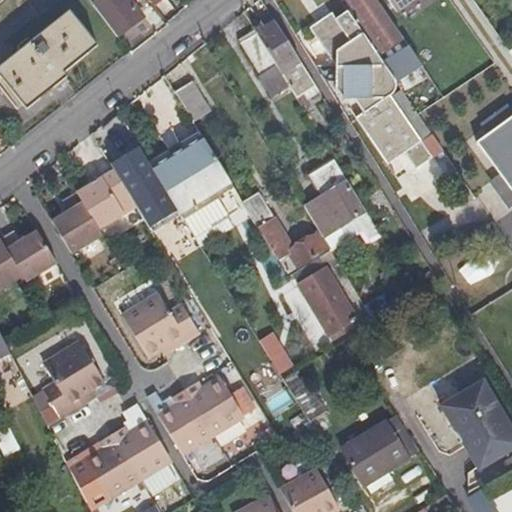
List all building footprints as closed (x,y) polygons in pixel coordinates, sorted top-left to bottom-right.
[(100,0),(93,6),(117,37),(143,19),(128,0),(100,0)] [(373,0),(353,0),(350,2),(362,20),(359,23),(382,56),(403,41),(373,0)] [(417,0),(388,0),(398,13),(417,0)] [(70,12),(30,44),(20,52),(0,68),(0,77),(26,110),(68,78),(65,73),(98,47),(70,12)] [(396,79),(387,65),(381,57),(351,12),(338,21),(341,25),(320,39),(338,67),(338,90),(345,101),(358,101),(367,115),(359,120),(390,167),(408,156),(419,172),(435,161),(424,144),(435,138),(419,113),(396,79)] [(341,25),(338,21),(317,35),(320,39),(341,25)] [(298,99),(318,87),(278,24),(265,31),(262,26),(256,30),(256,32),(282,74),(298,99)] [(282,74),(256,32),(241,42),(266,84),(282,74)] [(20,52),(30,44),(27,40),(17,49),(20,52)] [(410,50),(387,65),(396,79),(420,63),(410,50)] [(196,85),(179,95),(199,129),(216,119),(196,85)] [(511,119),(478,144),(511,190),(511,119)] [(234,185),(204,137),(154,170),(180,211),(183,217),(234,185)] [(115,171),(138,208),(149,227),(180,211),(154,170),(137,142),(108,160),(115,171)] [(375,226),(336,162),(311,177),(325,198),(307,209),(322,235),(326,239),(358,219),(366,232),(375,226)] [(102,230),(138,208),(115,171),(79,194),(102,230)] [(234,185),(183,217),(197,238),(240,210),(233,196),(238,192),(234,185)] [(70,213),(53,223),(74,256),(105,237),(102,230),(79,194),(64,203),(70,213)] [(260,194),(245,204),(280,261),(281,260),(290,275),(331,249),(326,239),(322,235),(296,251),(260,194)] [(374,239),(381,235),(375,226),(366,232),(368,236),(370,234),(374,239)] [(16,233),(1,242),(24,279),(28,284),(59,265),(39,232),(22,242),(16,233)] [(1,242),(0,242),(0,292),(24,279),(1,242)] [(327,270),(300,286),(331,336),(358,321),(327,270)] [(175,352),(201,336),(183,305),(171,312),(161,296),(125,318),(149,358),(162,350),(170,346),(175,352)] [(280,333),(264,338),(277,375),(293,369),(280,333)] [(0,360),(10,355),(0,336),(0,360)] [(61,419),(62,421),(90,404),(86,397),(94,392),(106,384),(82,345),(46,366),(56,383),(44,390),(61,419)] [(170,346),(162,350),(167,357),(175,352),(170,346)] [(27,380),(44,374),(34,350),(18,357),(27,380)] [(204,390),(199,384),(186,392),(212,436),(244,415),(221,380),(204,390)] [(308,381),(291,391),(312,425),(328,415),(308,381)] [(474,389),(479,396),(489,390),(485,383),(474,389)] [(479,396),(474,389),(442,408),(447,416),(479,396)] [(61,419),(44,390),(31,397),(47,428),(61,419)] [(511,427),(489,390),(479,396),(511,450),(511,427)] [(86,397),(90,404),(98,399),(94,392),(86,397)] [(159,418),(182,454),(212,436),(186,392),(173,399),(178,407),(159,418)] [(178,407),(173,399),(165,405),(159,395),(149,401),(159,418),(178,407)] [(511,450),(479,396),(447,416),(481,473),(511,453),(511,450)] [(387,422),(342,452),(366,489),(411,460),(387,422)] [(126,429),(113,437),(141,481),(171,462),(148,425),(130,435),(126,429)] [(113,437),(100,444),(105,452),(87,462),(95,474),(110,500),(141,481),(113,437)] [(197,461),(213,467),(219,451),(203,445),(197,461)] [(76,484),(95,474),(87,462),(83,455),(67,466),(76,484)] [(318,472),(283,492),(293,511),(336,511),(340,510),(318,472)] [(511,511),(511,485),(474,489),(475,511),(511,511)] [(430,508),(432,511),(452,511),(456,510),(448,496),(430,508)] [(278,511),(272,498),(246,511),(278,511)]
